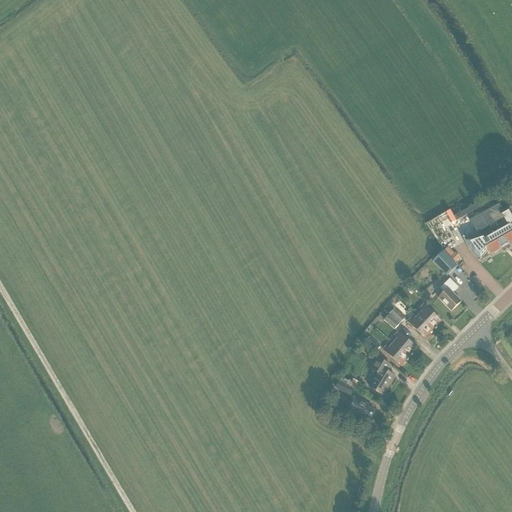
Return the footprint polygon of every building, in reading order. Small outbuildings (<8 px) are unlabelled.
[(495,198),(499,205),(507,200),(503,193),(495,198)] [(457,221),(496,199),(493,195),(454,217),(457,221)] [(499,205),(470,221),(477,233),(463,237),(470,250),(479,261),(478,260),(488,251),(490,255),(511,242),(511,213),(509,209),(503,212),(499,205)] [(448,263),(439,254),(432,261),(441,270),(448,263)] [(444,292),(440,296),(438,298),(451,312),(461,302),(452,293),(458,288),(450,279),(440,288),(444,292)] [(423,311),(418,316),(433,330),(441,322),(424,305),(420,308),(423,311)] [(405,318),(394,308),(389,314),(400,323),(405,318)] [(399,324),(389,315),(384,321),(394,330),(399,324)] [(425,339),(433,330),(418,316),(413,321),(411,318),(407,322),(425,339)] [(393,343),(409,357),(417,348),(398,332),(395,336),(397,338),(393,343)] [(381,346),(370,337),(365,343),(376,352),(381,346)] [(409,357),(393,343),(389,349),(386,346),(383,350),(401,366),(409,357)] [(378,359),(374,365),(371,370),(377,374),(369,387),(383,396),(395,377),(386,372),(390,366),(378,359)] [(341,378),(339,382),(336,388),(350,396),(353,390),(356,390),(360,383),(353,379),(352,382),(349,380),(348,381),(345,379),(344,380),(341,378)] [(370,420),(375,412),(367,408),(369,405),(353,397),(346,411),(361,419),(363,417),(370,420)]
